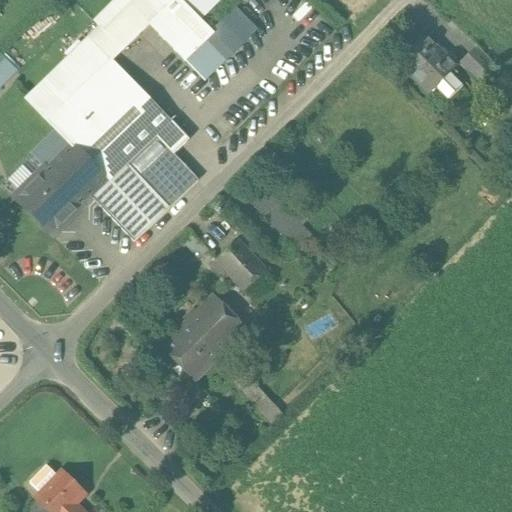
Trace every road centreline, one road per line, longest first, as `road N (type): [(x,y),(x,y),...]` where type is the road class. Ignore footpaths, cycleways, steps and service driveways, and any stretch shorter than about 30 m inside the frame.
road 1 (unclassified): [(48,351),(401,0)]
road 2 (tertiary): [(48,351),(208,511)]
